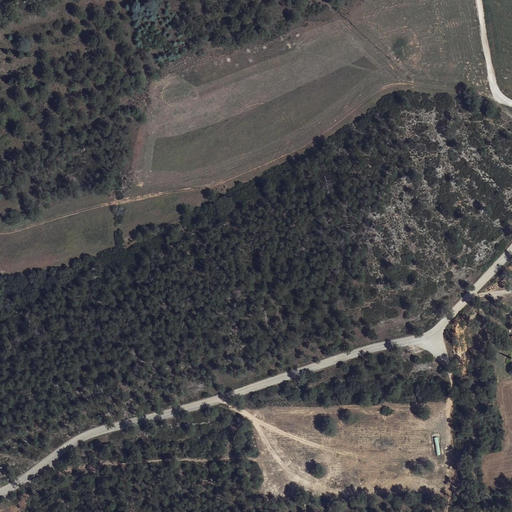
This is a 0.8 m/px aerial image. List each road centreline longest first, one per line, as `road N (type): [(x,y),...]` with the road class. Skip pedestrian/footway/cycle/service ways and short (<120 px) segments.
road 1 (unclassified): [(0,487),(108,426),(405,344),(447,320)]
road 2 (track): [(442,323),(445,511)]
